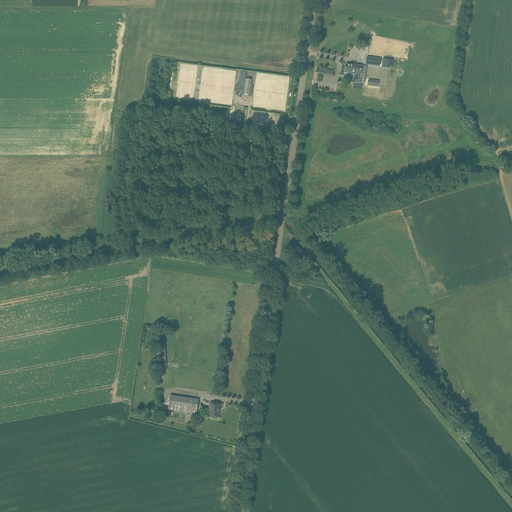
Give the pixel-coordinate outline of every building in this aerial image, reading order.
[(391,68),(392,56),(382,55),(381,67),(391,68)] [(367,57),(366,64),(379,66),(380,59),(367,57)] [(362,65),(346,63),(345,72),(351,73),(356,74),(355,83),(362,84),(362,79),(360,78),(362,65)] [(334,71),(318,69),(317,75),(333,77),(334,71)] [(252,79),(246,78),(246,72),(241,71),(240,78),(239,78),(239,82),(238,83),(237,84),(236,85),(235,86),(235,87),(235,88),(235,90),(235,91),(235,92),(236,94),(237,95),(241,98),(244,94),(250,95),(252,79)] [(256,102),(266,104),(268,89),(267,89),(267,85),(261,84),(262,80),(260,80),(259,87),(266,88),(265,90),(258,89),(256,102)] [(278,100),(278,105),(282,105),(285,87),(283,87),(283,90),(278,89),(278,90),(275,89),(274,99),(278,100)] [(164,346),(157,346),(159,368),(165,367),(164,346)] [(197,414),(199,401),(170,397),(168,410),(197,414)] [(219,404),(214,404),(210,403),(210,407),(211,408),(210,416),(218,417),(220,408),(218,408),(219,404)]
